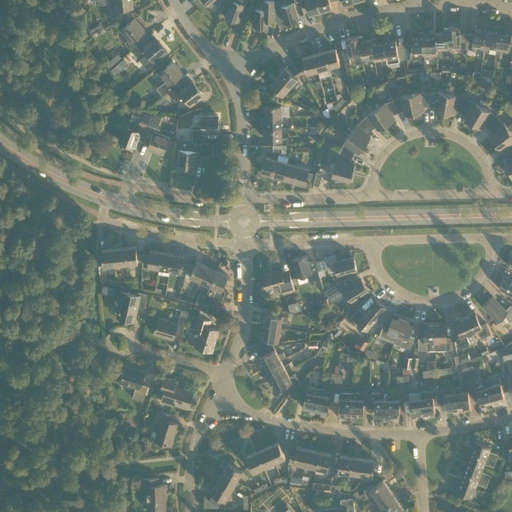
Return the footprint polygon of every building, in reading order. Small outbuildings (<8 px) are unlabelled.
[(114,0),(115,9),(133,7),(132,0),(114,0)] [(231,1),(226,16),(239,21),(245,4),(244,4),(245,0),(228,0),(231,1)] [(271,0),(263,0),(263,9),(254,9),(254,26),(268,27),(268,20),(275,21),(276,0),(271,0)] [(299,0),(301,7),(307,5),(310,14),(321,11),(317,0),(299,0)] [(317,0),(321,11),(332,7),(330,1),(333,0),(317,0)] [(280,6),(285,23),(299,19),(294,2),(280,6)] [(134,18),(121,30),(129,38),(125,42),(132,50),(141,41),(149,35),(145,30),(134,18)] [(92,24),(87,26),(90,32),(97,29),(94,24),(92,24)] [(474,35),(467,34),(466,49),(477,50),(478,44),(484,45),(487,31),(488,25),(482,24),(481,30),(475,29),(474,35)] [(493,31),(487,31),(484,45),(483,51),(489,52),(490,46),(496,47),(499,32),(500,27),(494,26),(493,31)] [(448,42),(448,27),(443,27),(443,32),(436,32),(437,53),(436,53),(442,53),(442,47),(449,47),(448,42)] [(460,49),(466,49),(467,34),(461,34),(460,27),(448,27),(448,42),(460,42),(460,49)] [(499,32),(496,47),(495,53),(501,54),(502,48),(508,49),(509,45),(511,45),(511,29),(506,28),(505,33),(499,32)] [(424,38),(425,38),(424,32),(419,32),(419,38),(412,38),(412,44),(406,44),(407,59),(418,59),(418,53),(424,53),(425,53),(424,38)] [(424,38),(425,53),(424,53),(424,59),(430,59),(430,53),(437,53),(436,32),(431,32),(431,38),(425,38),(424,38)] [(132,50),(140,60),(142,58),(149,66),(155,61),(167,51),(155,37),(154,38),(150,33),(149,35),(141,41),(132,50)] [(358,36),(361,50),(360,51),(361,56),(368,55),(369,61),(374,60),(374,59),(371,39),(365,40),(364,35),(358,36)] [(361,50),(358,36),(346,38),(348,48),(342,50),(345,64),(351,64),(349,53),(360,51),(361,50)] [(383,37),(383,42),(384,42),(387,63),(399,61),(398,60),(404,59),(403,44),(396,45),(396,40),(389,41),(388,36),(383,37)] [(384,42),(383,42),(377,43),(376,38),(371,39),(374,59),(381,58),(382,64),(387,63),(384,42)] [(336,48),(325,51),(329,67),(340,64),(336,48)] [(320,70),(329,67),(325,51),(313,54),(318,70),(320,70)] [(302,57),(304,64),(306,70),(306,73),(318,70),(313,54),(302,57)] [(111,57),(105,63),(109,67),(115,62),(111,57)] [(128,64),(123,58),(110,69),(115,75),(128,64)] [(163,96),(168,92),(178,85),(174,80),(183,73),(173,61),(159,72),(166,81),(157,88),(163,96)] [(286,67),(278,76),(290,86),(298,77),(297,76),(292,72),(286,67)] [(490,81),(492,70),(481,68),(479,80),(490,81)] [(282,95),(290,86),(278,76),(270,84),(276,90),(281,94),(282,95)] [(182,89),(178,85),(168,92),(175,101),(183,95),(191,105),(204,95),(193,81),(182,89)] [(455,113),(455,109),(460,111),(465,98),(457,95),(458,95),(452,94),(453,89),(448,88),(447,93),(444,112),(455,113)] [(437,92),(429,92),(429,106),(435,106),(434,110),(444,112),(447,93),(437,91),(437,92)] [(421,92),(410,94),(414,112),(424,110),(424,106),(429,106),(429,92),(421,92)] [(404,115),(414,112),(410,94),(400,96),(393,100),(398,112),(403,110),(404,115)] [(144,107),(146,100),(138,98),(136,106),(144,107)] [(473,101),(465,98),(460,111),(466,113),(463,117),(472,122),(482,105),(485,101),(481,99),(479,103),(473,100),(473,101)] [(385,102),(376,108),(386,124),(395,118),(393,114),(398,112),(393,100),(385,103),(385,102)] [(265,104),(265,116),(281,116),(281,104),(278,104),(271,104),(265,104)] [(491,111),(482,105),(472,122),(482,127),(484,123),(488,127),(497,117),(491,111)] [(378,130),(386,124),(376,108),(367,114),(362,120),(371,130),(375,126),(378,130)] [(142,118),(141,121),(143,122),(150,124),(152,118),(153,115),(147,113),(145,112),(142,118)] [(154,113),(150,124),(156,127),(161,115),(154,113)] [(194,140),(205,140),(205,133),(218,133),(218,115),(202,115),(202,129),(192,129),(193,140),(194,140)] [(265,116),(266,128),(282,127),(281,116),(265,116)] [(492,131),(489,134),(495,142),(510,130),(511,128),(511,122),(507,127),(504,122),(503,122),(497,117),(488,127),(492,131)] [(355,125),(352,130),(347,126),(345,130),(350,133),(349,134),(365,145),(371,136),(367,134),(371,130),(362,120),(356,126),(355,125)] [(140,134),(146,136),(150,124),(143,122),(141,121),(140,121),(137,130),(124,125),(119,140),(135,147),(140,134)] [(156,127),(150,124),(146,136),(152,138),(148,148),(163,154),(169,137),(158,133),(160,128),(156,127)] [(274,139),(274,144),(279,144),(286,144),(287,144),(287,137),(282,138),(282,127),(266,128),(266,139),(274,139)] [(511,128),(510,130),(495,142),(502,150),(505,147),(508,152),(511,150),(511,128)] [(344,143),(340,150),(353,156),(355,151),(359,154),(365,145),(349,134),(343,142),(344,143)] [(192,151),(179,149),(177,165),(195,167),(197,154),(203,155),(205,140),(194,140),(192,151)] [(213,143),(205,142),(204,155),(212,156),(213,143)] [(265,156),(261,171),(272,174),(276,159),(279,148),(273,148),(271,157),(265,156)] [(352,172),(355,162),(350,161),(353,156),(340,150),(337,157),(336,157),(334,168),(352,172)] [(276,159),(272,174),(283,178),(287,162),(276,159)] [(283,178),(294,181),(298,165),(287,162),(283,178)] [(298,165),(294,181),(305,184),(310,168),(298,165)] [(350,182),(352,172),(334,168),(331,178),(350,182)] [(319,185),(322,172),(317,171),(313,184),(319,185)] [(32,253),(40,256),(44,244),(36,242),(32,253)] [(138,260),(143,261),(143,255),(137,254),(136,246),(125,247),(126,263),(138,262),(138,260)] [(115,264),(126,263),(125,247),(113,248),(115,264)] [(103,265),(115,264),(113,248),(102,249),(103,265)] [(149,255),(143,255),(143,261),(148,261),(147,266),(159,268),(161,252),(150,250),(149,255)] [(159,268),(170,269),(173,253),(161,252),(159,268)] [(182,269),(187,271),(188,265),(183,263),(184,255),(173,253),(170,269),(182,271),(182,269)] [(336,269),(338,275),(357,270),(353,257),(337,261),(335,254),(325,257),(328,272),(336,269)] [(322,284),(320,275),(318,269),(311,271),(306,255),(292,259),(297,277),(307,274),(309,282),(314,281),(315,286),(322,284)] [(188,265),(187,271),(192,272),(190,276),(200,280),(207,266),(196,261),(194,266),(188,265)] [(218,271),(207,266),(200,280),(211,285),(218,271)] [(295,290),(289,272),(283,274),(281,270),(262,275),(265,285),(262,286),(265,293),(267,294),(275,292),(274,287),(280,285),(283,293),(295,290)] [(228,275),(218,271),(211,285),(221,290),(228,275)] [(511,279),(505,276),(499,288),(511,295),(511,279)] [(344,290),(352,302),(369,291),(361,279),(346,289),(344,290)] [(344,290),(346,289),(341,281),(324,291),(328,297),(329,297),(330,299),(344,290)] [(123,291),(119,309),(118,317),(134,320),(138,305),(145,306),(148,294),(138,292),(138,294),(123,291)] [(492,296),(482,306),(497,321),(504,315),(510,321),(511,319),(511,306),(510,305),(505,310),(492,296)] [(354,325),(356,322),(366,331),(386,308),(376,299),(364,312),(359,308),(348,320),(354,325)] [(182,309),(180,315),(178,323),(159,318),(154,333),(173,339),(176,328),(183,330),(189,311),(182,309)] [(260,325),(266,326),(281,328),(282,321),(288,322),(289,311),(274,309),(273,314),(268,313),(266,320),(261,319),(260,325)] [(475,311),(465,316),(473,334),(478,331),(481,338),(491,333),(486,322),(481,325),(475,311)] [(383,325),(379,336),(389,340),(394,342),(397,336),(404,317),(394,313),(389,327),(383,325)] [(211,320),(197,316),(193,328),(200,330),(195,345),(213,351),(219,330),(209,327),(211,320)] [(477,343),(473,334),(465,316),(455,320),(461,334),(455,336),(460,347),(470,343),(471,343),(474,345),(477,343)] [(397,336),(394,342),(400,344),(410,348),(414,337),(409,335),(414,321),(404,317),(397,336)] [(424,338),(418,338),(419,350),(430,350),(435,349),(435,342),(435,322),(424,323),(424,338)] [(445,322),(435,322),(435,342),(435,349),(441,349),(452,349),(452,337),(446,337),(445,322)] [(266,326),(265,332),(259,331),(258,342),(258,345),(273,343),(274,339),(279,340),(280,333),(284,334),(285,328),(281,328),(266,326)] [(342,331),(336,326),(332,332),(337,336),(342,331)] [(363,337),(354,347),(361,352),(369,342),(363,337)] [(259,351),(262,356),(257,358),(260,363),(264,361),(267,366),(267,367),(281,359),(286,357),(283,352),(278,354),(274,346),(259,348),(259,351)] [(483,354),(489,352),(486,346),(480,348),(483,354)] [(511,346),(501,349),(503,355),(511,353),(511,346)] [(460,363),(471,359),(468,352),(458,355),(460,363)] [(453,364),(459,363),(457,355),(451,357),(453,364)] [(411,369),(413,358),(406,357),(404,368),(411,369)] [(281,359),(267,367),(267,366),(262,369),(265,374),(270,371),(273,377),(286,370),(292,367),(289,363),(284,365),(281,359)] [(473,365),(467,367),(471,381),(476,380),(473,365)] [(132,397),(143,401),(148,385),(141,383),(145,372),(125,366),(120,382),(136,387),(132,397)] [(471,381),(467,367),(462,368),(465,382),(471,381)] [(294,388),(296,390),(300,384),(297,378),(295,373),(289,376),(286,370),(273,377),(268,379),(271,385),(275,382),(278,388),(285,385),(289,393),(294,388)] [(173,402),(188,407),(193,390),(174,384),(176,379),(165,376),(161,389),(165,391),(162,401),(172,405),(173,402)] [(493,400),(492,401),(494,406),(499,404),(498,399),(504,397),(503,392),(509,390),(504,376),(499,377),(500,383),(489,386),(493,400)] [(492,401),(493,400),(489,386),(487,379),(484,380),(482,383),(483,385),(476,387),(482,409),(494,406),(492,401)] [(295,397),(305,399),(303,406),(310,408),(309,413),(314,414),(315,409),(319,388),(300,384),(296,390),(299,392),(295,397)] [(464,407),(465,412),(471,411),(468,391),(461,392),(461,386),(455,386),(456,392),(458,408),(458,407),(464,407)] [(294,388),(289,393),(286,397),(292,401),(295,397),(299,392),(296,390),(294,388)] [(315,409),(321,410),(320,415),(326,417),(330,397),(324,395),(325,389),(319,388),(315,409)] [(443,388),(437,389),(440,404),(445,403),(446,409),(452,408),(453,414),(459,413),(458,407),(458,408),(456,392),(444,394),(443,388)] [(433,396),(421,398),(423,413),(423,418),(429,417),(428,412),(435,411),(434,405),(440,404),(437,389),(432,390),(433,396)] [(346,392),(346,398),(339,398),(339,418),(345,418),(345,413),(351,413),(352,392),(346,392)] [(364,408),(369,408),(370,393),(352,392),(351,413),(351,418),(357,419),(357,413),(363,414),(364,408)] [(387,420),(387,414),(387,399),(381,399),(381,393),(370,393),(369,408),(375,408),(375,414),(381,414),(381,419),(387,420)] [(387,399),(387,414),(393,415),(393,420),(399,420),(400,400),(393,399),(393,394),(387,394),(387,399)] [(423,413),(421,398),(409,400),(412,420),(417,419),(417,414),(423,413)] [(150,438),(155,439),(172,444),(178,424),(168,420),(170,414),(157,410),(154,419),(160,422),(157,432),(152,431),(150,438)] [(475,440),(471,451),(496,460),(498,454),(489,451),(491,447),(475,440)] [(279,442),(268,447),(274,462),(285,457),(279,442)] [(293,462),(305,465),(308,449),(297,446),(293,462)] [(268,447),(257,451),(264,466),(274,462),(268,447)] [(320,452),(308,449),(305,465),(316,467),(320,452)] [(264,466),(257,451),(247,456),(253,471),(264,466)] [(471,451),(467,461),(483,467),(485,463),(494,467),(496,460),(471,451)] [(331,454),(320,452),(316,467),(327,470),(331,454)] [(338,471),(349,473),(351,457),(340,455),(338,471)] [(349,473),(361,474),(363,458),(351,457),(349,473)] [(363,458),(361,474),(372,476),(375,460),(363,458)] [(467,461),(463,471),(488,481),(491,474),(482,471),(483,467),(467,461)] [(229,462),(223,472),(237,480),(243,470),(229,462)] [(463,471),(459,481),(476,487),(477,484),(486,487),(488,481),(463,471)] [(231,490),(237,480),(223,472),(217,482),(231,490)] [(164,494),(166,494),(166,484),(158,484),(158,478),(142,478),(142,485),(147,485),(148,509),(165,509),(164,494)] [(370,489),(377,498),(390,489),(383,479),(370,489)] [(472,498),(476,487),(459,481),(455,491),(472,498)] [(225,500),(231,490),(217,482),(211,492),(225,500)] [(396,499),(390,489),(377,498),(383,508),(396,499)] [(365,492),(360,496),(363,501),(368,498),(365,492)] [(248,508),(248,502),(243,502),(243,497),(241,496),(239,498),(238,498),(239,504),(244,506),(244,509),(248,508)] [(354,511),(353,500),(352,498),(340,499),(342,507),(325,510),(325,511),(354,511)] [(397,511),(403,508),(396,499),(383,508),(386,511),(397,511)]
